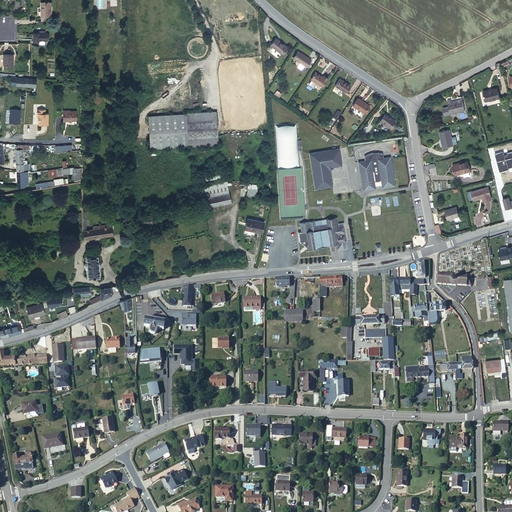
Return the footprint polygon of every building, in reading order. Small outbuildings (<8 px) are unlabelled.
[(51,16),(51,2),(41,2),(41,16),(51,16)] [(47,40),(47,33),(44,33),(35,33),(33,33),(33,41),(37,41),(37,40),(38,40),(47,40)] [(281,54),(287,47),(276,38),(270,45),(281,54)] [(311,60),(299,51),(294,59),(306,67),(311,60)] [(13,54),(3,54),(4,65),(13,65),(13,54)] [(322,86),(327,78),(323,76),(322,77),(315,72),(311,79),(322,86)] [(35,87),(36,79),(17,77),(16,85),(35,87)] [(345,92),(350,85),(340,78),(335,86),(345,92)] [(499,97),(497,88),(483,91),(485,101),(499,97)] [(364,113),(369,105),(357,98),(352,105),(364,113)] [(465,110),(462,99),(458,100),(459,101),(452,102),(451,99),(447,100),(450,114),(465,110)] [(48,124),(48,113),(45,113),(45,109),(37,109),(37,113),(38,113),(38,117),(38,124),(48,124)] [(76,120),(76,111),(70,111),(70,110),(63,111),(63,121),(76,120)] [(19,126),(20,113),(10,112),(9,126),(19,126)] [(186,113),(188,146),(218,145),(216,112),(186,113)] [(390,128),(395,121),(388,116),(387,116),(385,114),(385,113),(379,120),(390,128)] [(187,146),(185,114),(148,116),(150,148),(187,146)] [(299,150),(298,140),(297,123),(275,124),(278,169),(299,167),(299,150)] [(451,137),(450,129),(439,132),(443,147),(453,145),(453,144),(457,143),(455,136),(451,137)] [(26,161),(26,149),(39,149),(39,145),(26,145),(16,144),(16,163),(12,164),(13,170),(17,170),(23,170),(23,165),(27,164),(26,161)] [(342,165),(339,148),(334,149),(335,158),(329,159),(330,165),(331,165),(328,169),(329,170),(331,167),(342,165)] [(39,153),(39,149),(26,149),(26,161),(29,160),(29,153),(32,153),(33,153),(39,153)] [(331,165),(330,165),(329,159),(335,158),(334,149),(309,153),(315,189),(332,186),(329,170),(328,169),(331,165)] [(389,168),(391,168),(392,167),(390,158),(389,157),(383,158),(383,153),(380,153),(375,152),(373,153),(370,153),(367,154),(364,156),(365,161),(359,161),(358,163),(360,172),(361,173),(362,173),(363,178),(362,178),(361,179),(362,189),(363,190),(374,188),(375,187),(374,181),(376,181),(377,181),(378,181),(379,180),(380,180),(381,186),(382,187),(383,188),(394,186),(395,185),(393,174),(392,173),(390,173),(389,168)] [(463,164),(454,166),(457,174),(470,171),(468,161),(462,162),(463,164)] [(82,179),(82,168),(73,168),(73,167),(70,167),(63,168),(63,173),(73,173),(73,179),(79,179),(82,179)] [(62,175),(61,168),(47,170),(48,177),(62,175)] [(28,183),(27,171),(17,172),(18,187),(24,186),(28,183)] [(63,179),(62,178),(54,180),(54,181),(29,185),(30,189),(40,187),(40,188),(64,184),(63,179)] [(229,193),(226,181),(198,187),(200,199),(229,193)] [(491,199),(488,187),(472,191),(474,200),(482,197),(483,201),(491,199)] [(231,202),(229,193),(200,199),(202,208),(231,202)] [(511,207),(509,197),(503,198),(506,209),(511,207)] [(459,216),(457,207),(445,210),(448,219),(459,216)] [(140,225),(173,218),(171,210),(143,216),(139,217),(140,225)] [(346,241),(342,222),(338,223),(337,217),(299,223),(300,232),(297,232),(299,242),(308,248),(330,244),(331,251),(337,250),(336,247),(339,242),(346,241)] [(262,233),(264,222),(247,219),(246,223),(248,223),(247,229),(262,233)] [(112,235),(110,224),(103,225),(103,227),(94,229),(86,230),(82,230),(84,239),(112,235)] [(499,251),(500,259),(509,258),(509,257),(511,256),(511,246),(507,248),(500,249),(499,251)] [(99,277),(97,256),(86,256),(87,264),(88,271),(89,278),(99,277)] [(425,277),(424,262),(417,263),(418,278),(425,277)] [(456,275),(437,274),(436,284),(455,285),(471,286),(472,275),(467,276),(459,276),(459,274),(459,272),(458,272),(456,272),(456,273),(456,275)] [(289,287),(289,277),(277,278),(277,287),(289,287)] [(320,278),(320,297),(326,297),(326,288),(342,286),(342,277),(326,278),(320,278)] [(124,289),(148,284),(148,279),(123,285),(124,289)] [(403,285),(403,282),(398,282),(398,279),(390,279),(390,290),(399,290),(398,285),(403,285)] [(410,285),(410,279),(398,279),(398,282),(403,282),(403,285),(398,285),(399,290),(410,290),(410,285)] [(111,294),(110,286),(100,288),(100,295),(89,300),(91,304),(100,299),(111,294)] [(191,306),(192,293),(192,286),(185,287),(184,290),(183,306),(191,306)] [(225,302),(224,292),(219,293),(219,294),(210,295),(212,304),(225,302)] [(439,319),(438,311),(445,311),(445,303),(429,305),(428,294),(426,294),(426,295),(426,296),(427,305),(427,311),(429,325),(434,325),(437,324),(438,322),(439,319)] [(260,310),(260,297),(249,297),(249,299),(244,299),(244,307),(254,307),(254,310),(260,310)] [(131,308),(129,298),(119,302),(122,309),(123,308),(124,310),(131,308)] [(45,314),(42,304),(26,308),(29,319),(34,318),(34,317),(45,314)] [(427,311),(427,305),(413,307),(413,308),(414,313),(415,313),(415,318),(417,319),(421,318),(422,317),(427,316),(426,312),(427,311)] [(67,316),(65,311),(57,315),(59,319),(67,316)] [(200,311),(193,311),(193,315),(191,315),(191,316),(188,316),(188,315),(183,315),(183,326),(196,326),(196,320),(200,320),(200,311)] [(302,319),(302,311),(285,311),(285,319),(302,319)] [(384,324),(384,317),(355,318),(355,325),(384,324)] [(164,329),(165,321),(145,318),(144,326),(150,327),(150,331),(150,332),(150,333),(151,334),(152,335),(153,335),(154,334),(155,334),(156,333),(157,331),(157,328),(164,329)] [(20,332),(19,329),(18,324),(7,327),(8,335),(20,332)] [(0,337),(8,335),(7,327),(0,329),(0,337)] [(386,338),(386,330),(365,330),(365,339),(386,338)] [(96,348),(95,337),(76,339),(77,350),(96,348)] [(119,348),(119,337),(114,337),(114,338),(106,339),(106,348),(119,348)] [(125,338),(126,354),(135,353),(134,345),(133,345),(133,338),(125,338)] [(229,349),(229,338),(218,338),(218,348),(222,348),(225,348),(225,349),(229,349)] [(393,346),(393,338),(383,338),(383,361),(394,361),(394,360),(393,346)] [(63,354),(63,345),(52,345),(54,362),(62,362),(62,354),(63,354)] [(191,346),(174,346),(174,354),(180,354),(181,356),(181,365),(185,365),(185,366),(192,366),(191,346)] [(162,349),(141,351),(140,364),(161,362),(162,349)] [(380,357),(380,349),(368,349),(368,357),(380,357)] [(47,363),(47,355),(25,357),(5,359),(4,354),(0,354),(0,367),(25,365),(47,363)] [(435,383),(434,371),(433,365),(432,356),(428,357),(429,367),(406,368),(406,378),(407,382),(412,382),(413,380),(413,378),(429,377),(429,384),(435,383)] [(473,369),(472,357),(462,357),(463,363),(456,363),(456,370),(456,379),(462,379),(462,374),(460,374),(460,369),(473,369)] [(501,370),(500,360),(482,362),(484,372),(484,374),(488,373),(487,372),(501,370)] [(337,368),(337,361),(320,361),(320,382),(324,382),(324,368),(337,368)] [(394,368),(394,361),(383,361),(382,361),(382,364),(379,364),(379,370),(389,370),(389,373),(392,373),(393,378),(394,378),(394,377),(394,368)] [(70,365),(56,366),(57,376),(61,376),(62,378),(56,379),(56,388),(69,387),(69,378),(65,378),(65,376),(70,375),(70,365)] [(258,382),(258,371),(244,371),(244,382),(258,382)] [(316,371),(300,371),(300,378),(304,378),(304,391),(313,391),(313,378),(317,378),(316,371)] [(226,387),(226,377),(212,377),(211,387),(226,387)] [(339,396),(349,396),(348,382),(345,382),(345,378),(340,378),(340,382),(338,382),(339,396)] [(286,397),(286,389),(278,389),(278,382),(269,382),(269,397),(286,397)] [(157,383),(140,386),(142,396),(149,395),(150,397),(157,396),(157,394),(159,393),(157,383)] [(134,403),(133,394),(122,396),(123,405),(134,403)] [(24,414),(38,411),(36,401),(22,404),(24,414)] [(114,432),(112,418),(102,419),(104,433),(114,432)] [(508,430),(508,422),(500,422),(500,423),(492,423),(493,431),(493,435),(500,435),(500,431),(504,431),(504,430),(508,430)] [(74,439),(89,437),(88,428),(83,428),(82,424),(76,425),(75,426),(76,429),(73,429),(74,439)] [(259,437),(259,424),(255,424),(255,425),(246,424),(246,434),(254,435),(254,436),(259,437)] [(291,436),(291,426),(280,425),(280,427),(278,426),(278,425),(272,425),(272,435),(291,436)] [(345,438),(345,429),(332,428),(332,427),(327,426),(326,433),(332,434),(332,437),(345,438)] [(229,438),(229,429),(223,429),(220,428),(215,428),(215,440),(222,440),(222,438),(229,438)] [(435,440),(435,430),(424,430),(423,440),(435,440)] [(44,449),(63,445),(60,433),(42,437),(44,449)] [(299,444),(308,445),(308,449),(312,449),(312,434),(308,434),(304,434),(299,434),(299,444)] [(205,445),(202,435),(195,437),(184,441),(187,451),(205,445)] [(466,448),(467,436),(461,436),(460,438),(450,437),(449,447),(450,447),(449,451),(456,452),(456,448),(460,448),(461,447),(466,448)] [(358,437),(357,447),(375,448),(375,438),(358,437)] [(408,450),(409,439),(399,438),(398,449),(408,450)] [(154,460),(169,452),(164,443),(146,453),(151,463),(155,461),(154,460)] [(265,452),(254,452),(254,468),(265,468),(265,452)] [(32,462),(32,458),(33,457),(33,456),(34,456),(34,455),(33,455),(33,454),(33,453),(32,453),(31,453),(30,453),(29,453),(29,454),(28,454),(28,455),(28,456),(21,458),(20,454),(14,455),(16,464),(20,463),(20,464),(32,462)] [(505,474),(505,466),(500,466),(498,466),(498,465),(493,464),(493,474),(505,474)] [(180,482),(187,479),(183,470),(175,474),(175,472),(173,472),(168,474),(169,477),(168,477),(164,479),(167,484),(168,484),(171,490),(181,485),(180,482)] [(407,486),(407,472),(397,471),(397,486),(407,486)] [(117,481),(112,472),(108,474),(105,476),(100,479),(106,488),(107,487),(108,488),(111,486),(111,485),(117,481)] [(366,485),(367,475),(356,475),(356,485),(356,488),(365,489),(365,485),(366,485)] [(465,493),(466,482),(462,481),(462,477),(452,477),(452,488),(462,488),(461,493),(465,493)] [(289,491),(289,482),(277,481),(276,491),(289,491)] [(339,486),(339,483),(330,483),(329,493),(334,493),(338,493),(338,494),(342,494),(346,494),(347,493),(347,487),(346,486),(343,486),(339,486)] [(233,501),(233,486),(216,486),(216,497),(225,497),(225,501),(233,501)] [(80,497),(80,487),(72,488),(72,497),(80,497)] [(313,502),(313,493),(303,492),(302,502),(313,502)] [(262,504),(262,496),(252,496),(245,496),(245,504),(262,504)] [(116,511),(124,511),(134,506),(129,497),(113,506),(116,511)] [(194,510),(199,508),(195,499),(186,504),(184,501),(177,505),(180,511),(187,511),(189,511),(188,511),(194,511),(195,511),(194,510)] [(415,511),(416,500),(406,500),(406,510),(415,511)] [(511,511),(511,508),(511,506),(511,501),(507,502),(507,501),(505,501),(505,502),(504,503),(504,506),(504,507),(502,507),(497,507),(497,511),(511,511)]
